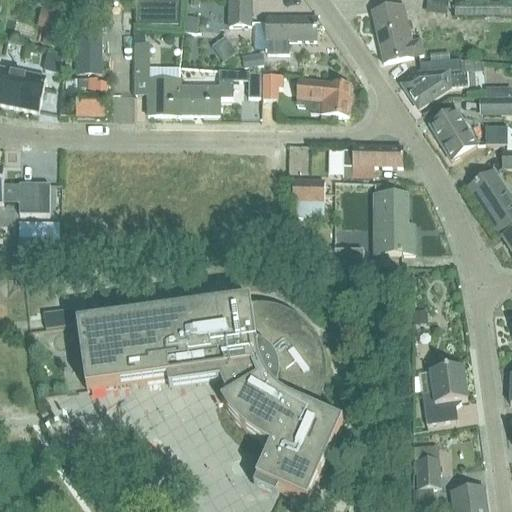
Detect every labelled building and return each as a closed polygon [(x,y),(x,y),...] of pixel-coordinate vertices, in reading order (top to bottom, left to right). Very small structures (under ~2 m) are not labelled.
[(88,0),(76,0),(77,8),(89,8),(88,0)] [(200,8),(199,0),(190,1),(191,9),(200,8)] [(228,3),(228,30),(251,30),(251,3),(228,3)] [(181,5),(137,4),(137,29),(180,30),(181,5)] [(511,4),(455,5),(455,19),(511,18),(511,4)] [(404,9),(392,12),(372,16),(384,68),(412,62),(425,60),(421,44),(413,46),(404,9)] [(43,14),(40,29),(48,31),(44,47),(64,51),(71,20),(43,14)] [(199,21),(187,20),(186,36),(197,37),(199,21)] [(269,28),(256,28),(256,54),(268,54),(268,57),(288,58),(288,45),(297,45),(317,45),(317,22),(297,22),(269,21),(269,28)] [(102,31),(79,31),(79,40),(78,79),(102,79),(102,51),(102,40),(102,31)] [(149,46),(152,46),(153,36),(153,34),(150,35),(136,33),(137,99),(148,99),(148,121),(181,121),(181,120),(181,92),(181,86),(150,85),(151,49),(149,49),(149,46)] [(244,73),(265,70),(263,57),(242,60),(244,73)] [(404,90),(419,113),(449,94),(468,92),(467,78),(462,78),(461,65),(420,68),(421,80),(418,80),(404,90)] [(0,109),(39,117),(47,82),(0,72),(0,109)] [(181,92),(181,120),(220,120),(221,104),(233,104),(233,85),(248,86),(248,102),(259,102),(260,79),(249,79),(249,77),(233,76),(233,77),(221,77),(221,93),(181,92)] [(276,104),(276,79),(264,79),(263,104),(276,104)] [(77,85),(77,101),(77,123),(107,123),(107,89),(98,89),(99,85),(77,85)] [(300,85),(298,104),(323,107),(322,120),(349,122),(352,90),(300,85)] [(499,92),(487,92),(487,102),(499,102),(499,92)] [(511,104),(481,104),(481,119),(511,118),(511,104)] [(451,166),(477,151),(456,115),(430,131),(451,166)] [(487,150),(508,149),(511,149),(511,138),(508,139),(508,131),(487,132),(487,150)] [(353,183),(374,183),(374,172),(403,173),(403,152),(354,151),(354,155),(344,155),(343,182),(353,183)] [(341,179),(342,153),(328,152),(327,178),(341,179)] [(511,156),(502,157),(502,174),(511,173),(511,156)] [(4,172),(0,172),(0,208),(4,208),(20,208),(20,219),(50,220),(50,189),(20,189),(20,190),(4,190),(4,172)] [(511,235),(511,203),(494,176),(469,192),(502,242),(511,235)] [(294,185),(293,221),(325,222),(326,186),(294,185)] [(395,188),(375,188),(375,201),(375,259),(394,259),(414,259),(414,238),(407,238),(407,230),(407,201),(395,201),(395,188)] [(511,235),(502,242),(511,257),(511,235)] [(230,312),(230,246),(230,241),(220,241),(220,266),(224,266),(224,302),(217,302),(218,309),(78,329),(87,395),(169,384),(170,393),(221,386),(229,403),(222,407),(232,421),(244,433),(257,444),(272,452),(258,485),(255,491),(277,501),(280,495),(308,507),(344,428),(315,415),(326,383),(321,349),(296,319),(253,309),(230,312)] [(20,264),(59,263),(59,243),(20,243),(20,264)] [(336,253),(336,258),(336,270),(364,269),(363,253),(336,253)] [(51,317),(44,317),(44,320),(45,328),(46,333),(78,329),(76,313),(59,315),(51,317)] [(428,328),(428,315),(415,315),(415,328),(428,328)] [(426,430),(439,428),(458,425),(456,406),(468,404),(463,371),(430,376),(433,397),(422,399),(426,430)] [(136,437),(116,462),(119,465),(150,490),(135,477),(154,452),(136,437)] [(421,498),(421,495),(441,494),(439,464),(415,466),(417,494),(414,494),(414,511),(425,511),(425,498),(421,498)] [(453,511),(487,511),(484,491),(464,494),(451,496),(453,511)]
